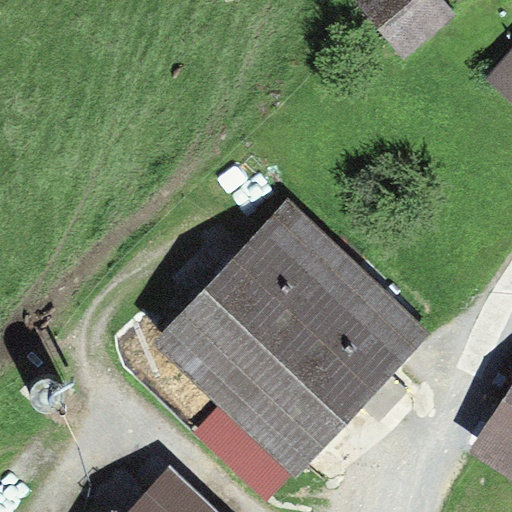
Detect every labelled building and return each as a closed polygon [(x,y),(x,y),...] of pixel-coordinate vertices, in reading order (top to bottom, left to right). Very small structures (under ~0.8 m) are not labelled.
[(399,58),(455,11),(446,0),(361,0),(355,5),(399,58)] [(511,96),(511,50),(489,76),(511,96)] [(299,481),(433,340),(289,203),(155,344),(299,481)] [(511,474),(511,381),(470,448),(511,474)] [(215,511),(173,472),(135,511),(215,511)]
